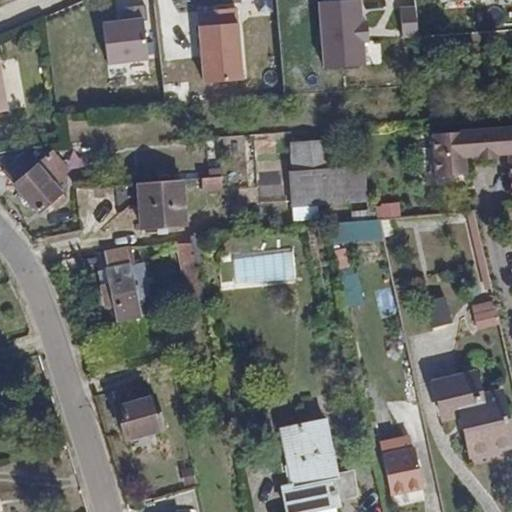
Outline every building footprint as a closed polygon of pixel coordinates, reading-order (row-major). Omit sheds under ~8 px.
[(320,0),(322,65),(368,65),(366,0),(320,0)] [(200,8),(201,82),(242,81),(241,8),(200,8)] [(145,16),(105,18),(108,75),(148,73),(145,16)] [(511,130),(436,136),(437,163),(467,160),(467,158),(479,158),(479,160),(499,158),(499,155),(511,154),(511,157),(511,130)] [(293,144),(295,171),(333,168),(330,141),(293,144)] [(84,142),(61,144),(62,151),(84,149),(84,142)] [(28,150),(4,172),(41,213),(51,204),(57,210),(70,199),(57,184),(66,175),(52,152),(45,159),(36,149),(28,150)] [(511,157),(499,158),(499,162),(504,166),(511,166),(511,157)] [(467,160),(437,163),(438,178),(456,177),(456,171),(468,170),(467,160)] [(294,207),(369,202),(369,200),(367,179),(366,168),(366,166),(333,168),(295,171),(291,171),(294,207)] [(223,176),(203,178),(204,192),(224,190),(223,176)] [(387,178),(367,179),(369,200),(388,199),(387,178)] [(169,181),(139,184),(142,228),(187,224),(184,180),(169,181)] [(370,220),(381,220),(392,219),(415,217),(414,207),(396,208),(395,199),(388,199),(369,200),(369,202),(369,208),(370,220)] [(346,210),(347,222),(370,220),(369,208),(346,210)] [(476,211),(469,212),(487,287),(494,286),(476,211)] [(396,234),(392,219),(381,220),(385,236),(396,234)] [(214,264),(208,235),(193,237),(195,245),(199,267),(214,264)] [(206,298),(199,267),(195,245),(178,246),(190,301),(206,298)] [(134,264),(137,264),(133,248),(106,252),(109,271),(111,285),(103,286),(102,287),(106,309),(115,307),(118,323),(121,322),(154,316),(151,297),(140,299),(134,264)] [(269,278),(293,280),(295,255),(271,254),(269,278)] [(145,262),(137,264),(134,264),(140,299),(151,297),(145,262)] [(111,285),(109,271),(101,272),(103,286),(111,285)] [(363,299),(358,272),(343,274),(347,302),(363,299)] [(423,303),(432,327),(453,320),(445,295),(423,303)] [(500,314),(497,302),(475,307),(478,319),(500,314)] [(500,314),(478,319),(480,329),(502,324),(500,314)] [(154,316),(121,322),(124,336),(128,359),(160,352),(154,316)] [(128,361),(128,359),(124,336),(87,347),(94,371),(128,361)] [(477,374),(438,384),(446,418),(464,414),(473,454),(511,444),(511,426),(504,391),(482,397),(477,374)] [(158,394),(118,406),(126,438),(167,426),(158,394)] [(327,423),(284,432),(295,486),(285,488),(289,511),(309,511),(340,506),(339,499),(357,495),(352,473),(338,476),(327,423)] [(416,449),(384,456),(393,495),(424,488),(416,449)] [(187,488),(199,485),(195,466),(183,469),(187,488)]
